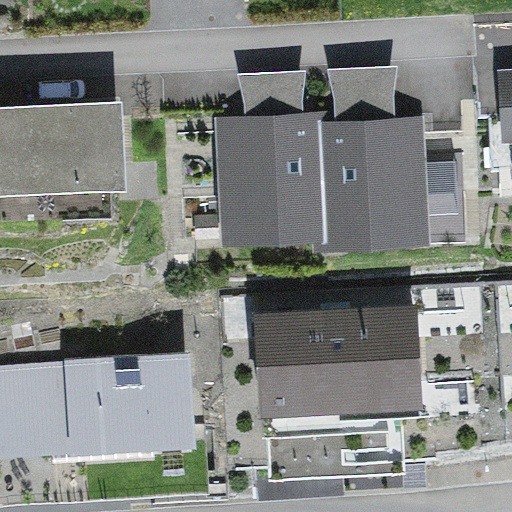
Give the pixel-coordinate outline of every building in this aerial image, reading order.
[(121,100),(0,106),(0,185),(125,179),(121,100)] [(323,112),(221,116),(226,230),(328,226),(324,123),(323,112)] [(422,119),(324,123),(328,226),(329,234),(426,230),(422,119)] [(410,303),(263,310),(271,472),(402,466),(398,394),(415,394),(410,303)] [(178,354),(0,363),(0,430),(1,446),(182,437),(178,354)]
